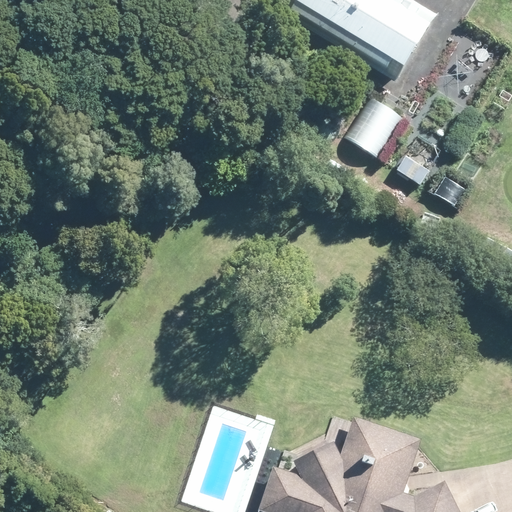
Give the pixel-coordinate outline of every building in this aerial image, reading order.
[(409,0),(278,0),(277,2),(293,11),(289,18),(396,83),(436,16),(409,0)] [(403,119),(368,99),(343,143),(378,163),(403,119)] [(439,154),(420,142),(398,177),(418,189),(439,154)] [(466,192),(442,177),(429,199),(453,214),(466,192)] [(300,454),(276,448),(259,511),(453,511),(439,483),(412,497),(404,494),(419,438),(323,413),(316,438),(305,435),(300,454)]
